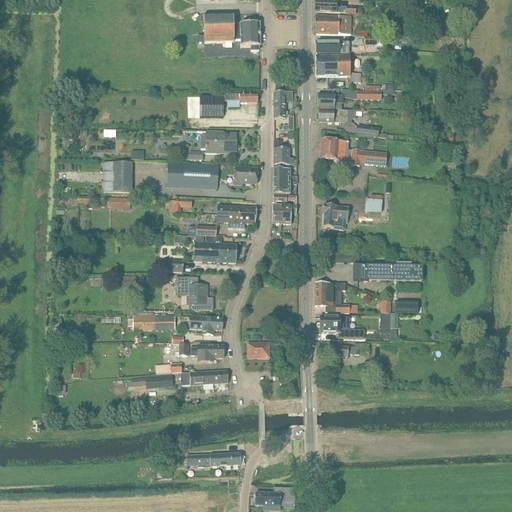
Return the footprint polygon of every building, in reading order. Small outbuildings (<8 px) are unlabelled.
[(319,0),(315,0),(315,13),(325,13),(337,14),(345,14),(346,8),(341,7),(341,9),(337,8),(337,1),(325,0),(319,0)] [(402,6),(392,5),(391,18),(401,19),(402,6)] [(233,15),(203,16),(203,17),(204,44),(234,43),(234,41),(240,41),(240,25),(233,25),(233,15)] [(203,17),(166,18),(167,45),(204,44),(203,17)] [(315,17),(315,35),(325,35),(350,36),(351,18),(315,17)] [(259,24),(240,25),(240,41),(240,47),(251,47),(251,52),(259,52),(259,47),(260,47),(259,24)] [(315,43),(315,54),(339,54),(339,43),(315,43)] [(349,43),(339,43),(339,54),(349,55),(349,43)] [(325,57),(315,57),(315,78),(350,78),(350,84),(360,84),(361,84),(361,74),(350,74),(350,57),(325,57)] [(285,120),(285,93),(273,93),(274,120),(285,120)] [(380,102),(380,93),(374,93),(358,93),(358,101),(380,102)] [(233,95),(224,96),(224,97),(224,102),(233,102),(240,102),(240,105),(247,105),(257,104),(257,95),(247,95),(233,95)] [(318,112),(333,112),(333,110),(336,111),(336,106),(334,105),(334,104),(343,105),(343,98),(338,96),(334,96),(327,96),(317,96),(317,112),(318,112)] [(224,102),(224,97),(199,97),(199,120),(224,119),(224,102)] [(333,112),(318,112),(318,124),(328,124),(352,125),(352,121),(356,121),(356,112),(333,112)] [(289,128),(284,128),(283,132),(293,132),(294,119),(289,119),(289,128)] [(356,137),(379,140),(380,131),(357,128),(356,137)] [(235,152),(235,155),(236,136),(222,136),(222,134),(207,133),(206,154),(219,154),(219,151),(235,152)] [(274,141),(274,150),(282,151),(282,141),(274,141)] [(331,142),(321,141),(319,161),(351,163),(351,167),(359,167),(360,164),(385,167),(386,155),(348,150),(348,143),(331,142)] [(293,160),(289,160),(289,151),(282,151),(274,150),(273,166),(293,166),(293,160)] [(103,164),(102,193),(130,193),(131,165),(103,164)] [(218,192),(219,167),(168,165),(167,189),(218,192)] [(242,186),(242,185),(257,185),(257,170),(243,170),(244,169),(234,168),(234,186),(242,186)] [(273,181),(296,182),(296,178),(289,178),(290,169),(273,169),(273,181)] [(296,182),(273,181),(273,194),(284,195),(284,194),(289,194),(289,185),(296,185),(296,182)] [(294,202),(295,197),(273,196),(273,204),(286,204),(286,202),(294,202)] [(370,197),(370,201),(366,200),(365,213),(381,214),(382,198),(370,197)] [(112,200),(111,210),(130,211),(130,201),(112,200)] [(174,209),(180,209),(191,209),(191,202),(174,201),(174,209)] [(281,225),(282,207),(273,206),(272,225),(281,225)] [(336,207),(333,207),(323,206),(322,215),(323,215),(322,228),(334,229),(335,219),(348,221),(349,209),(336,207)] [(217,216),(255,218),(256,209),(246,209),(217,207),(217,216)] [(297,208),(282,207),(281,225),(291,226),(291,215),(296,215),(297,208)] [(255,218),(217,216),(216,223),(228,224),(228,230),(244,230),(245,224),(255,225),(255,218)] [(196,236),(216,238),(216,229),(196,228),(196,236)] [(204,239),(196,238),(195,238),(194,244),(193,263),(220,264),(221,245),(203,244),(204,239)] [(227,246),(221,245),(220,264),(236,264),(237,246),(227,246)] [(360,264),(359,254),(336,254),(336,264),(360,264)] [(183,262),(167,261),(158,261),(157,272),(182,274),(183,262)] [(421,282),(422,269),(421,269),(421,268),(410,268),(410,266),(410,265),(399,265),(399,263),(393,263),(393,268),(353,267),(353,282),(421,282)] [(136,288),(136,280),(117,279),(116,288),(136,288)] [(194,279),(184,279),(175,279),(175,297),(187,297),(187,306),(188,306),(188,312),(213,312),(213,301),(209,301),(209,299),(207,299),(206,287),(188,287),(188,280),(194,279)] [(349,314),(349,306),(341,306),(341,292),(345,292),(345,284),(315,284),(315,307),(325,307),(325,314),(349,314)] [(390,304),(382,303),(381,314),(390,315),(390,304)] [(395,314),(417,315),(417,304),(395,303),(395,314)] [(380,314),(380,323),(389,323),(390,315),(381,314),(380,314)] [(133,331),(174,331),(174,317),(133,317),(133,331)] [(190,330),(212,331),(222,332),(222,320),(190,318),(190,330)] [(320,318),(319,334),(339,334),(339,339),(338,339),(338,340),(364,340),(364,339),(363,339),(364,332),(348,332),(348,318),(320,318)] [(341,343),(339,342),(329,342),(329,347),(328,347),(327,358),(348,360),(348,355),(361,356),(361,355),(368,355),(369,346),(355,345),(354,348),(341,348),(341,343)] [(248,346),(248,359),(268,359),(268,345),(248,346)] [(187,357),(188,346),(179,346),(179,357),(187,357)] [(223,347),(222,347),(197,347),(197,349),(190,349),(190,357),(198,357),(198,364),(203,364),(213,364),(213,360),(223,360),(223,347)] [(171,374),(181,373),(181,365),(171,366),(171,374)] [(189,374),(181,375),(182,387),(198,386),(203,386),(218,385),(228,385),(227,372),(225,372),(217,373),(202,373),(191,374),(189,374)] [(152,394),(172,392),(171,385),(161,385),(160,379),(136,380),(136,389),(146,388),(146,387),(152,387),(152,394)] [(209,469),(230,467),(240,467),(240,455),(230,455),(189,458),(189,459),(185,460),(185,468),(209,467),(209,469)] [(170,475),(162,475),(162,484),(171,483),(170,475)] [(255,494),(255,507),(269,507),(269,511),(280,511),(280,507),(294,508),(295,490),(279,489),(279,490),(274,489),(274,495),(255,495),(255,494)]
